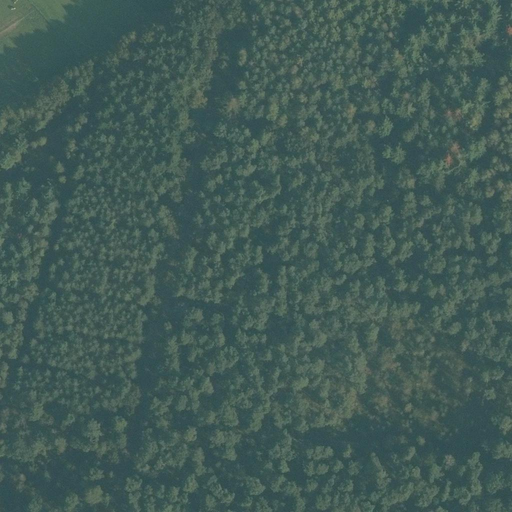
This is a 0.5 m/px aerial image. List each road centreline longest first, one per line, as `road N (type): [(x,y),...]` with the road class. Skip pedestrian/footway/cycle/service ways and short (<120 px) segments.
road 1 (track): [(494,467),(0,405)]
road 2 (track): [(206,111),(117,511)]
road 3 (track): [(0,426),(106,81)]
road 4 (track): [(206,111),(511,212)]
road 5 (track): [(200,0),(0,123)]
